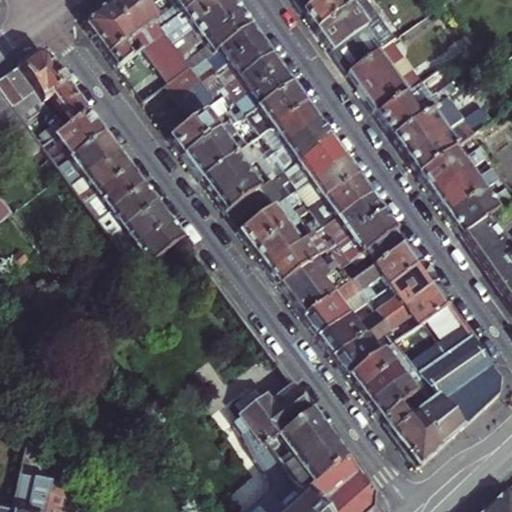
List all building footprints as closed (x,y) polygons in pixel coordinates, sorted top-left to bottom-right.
[(115,0),(104,8),(138,54),(140,53),(161,37),(158,32),(157,31),(150,35),(147,30),(153,26),(151,24),(146,16),(143,12),(139,7),(136,3),(133,0),(115,0)] [(158,32),(203,0),(169,0),(176,9),(171,12),(169,11),(151,24),(153,26),(157,31),(158,32)] [(168,46),(229,4),(226,0),(203,0),(158,32),(161,37),(168,46)] [(319,0),(295,0),(291,3),(299,14),(319,0)] [(338,0),(319,0),(299,14),(313,33),(359,0),(340,0),(339,1),(338,0)] [(359,0),(313,33),(345,78),(386,49),(391,46),(366,9),(379,0),(359,0)] [(455,0),(436,0),(443,9),(455,0)] [(145,2),(139,7),(143,12),(149,8),(145,2)] [(238,16),(229,4),(168,46),(173,53),(178,59),(200,44),(238,16)] [(155,10),(152,6),(149,8),(143,12),(146,16),(155,10)] [(138,54),(104,8),(85,22),(85,21),(83,31),(84,31),(114,72),(138,54)] [(238,16),(200,44),(210,56),(215,53),(247,30),(238,16)] [(215,53),(226,67),(258,44),(247,30),(215,53)] [(168,46),(161,37),(140,53),(152,69),(173,53),(168,46)] [(435,76),(470,51),(462,39),(427,64),(435,76)] [(258,44),(226,67),(236,81),(268,58),(258,44)] [(391,56),(386,49),(345,78),(373,119),(414,90),(405,77),(392,85),(379,65),(391,56)] [(178,59),(173,53),(152,69),(165,87),(187,70),(178,59)] [(14,72),(32,95),(40,106),(49,100),(69,127),(84,116),(42,60),(33,58),(33,59),(14,72)] [(236,81),(246,95),(278,73),(268,58),(236,81)] [(206,82),(195,67),(188,72),(197,83),(200,86),(206,82)] [(163,88),(173,100),(197,83),(188,72),(187,70),(165,87),(163,88)] [(14,72),(0,82),(0,100),(9,113),(32,95),(14,72)] [(278,73),(246,95),(257,109),(288,87),(278,73)] [(181,111),(205,93),(203,91),(201,88),(200,86),(197,83),(173,100),(181,111)] [(209,87),(203,91),(205,93),(208,98),(214,94),(209,87)] [(288,87),(257,109),(254,111),(264,124),(260,127),(258,125),(238,138),(240,141),(245,148),(249,145),(260,137),(303,107),(288,87)] [(418,88),(414,90),(373,119),(390,143),(427,116),(454,98),(447,88),(428,101),(418,88)] [(208,98),(205,93),(181,111),(190,122),(202,113),(214,104),(208,98)] [(214,94),(208,98),(214,104),(219,101),(215,96),(214,94)] [(223,106),(226,111),(235,124),(242,120),(231,106),(229,102),(223,106)] [(315,125),(303,107),(260,137),(268,150),(258,156),(263,163),(315,125)] [(166,141),(180,159),(227,124),(230,128),(235,124),(226,111),(210,123),(202,113),(190,122),(166,141)] [(69,127),(65,131),(61,134),(55,138),(51,141),(38,151),(54,173),(59,169),(67,163),(100,137),(84,116),(69,127)] [(441,138),(427,116),(390,143),(416,179),(450,154),(469,142),(480,134),(473,123),(461,131),(458,127),(441,138)] [(197,182),(233,157),(223,143),(235,134),(230,128),(227,124),(180,159),(197,182)] [(57,129),(61,134),(65,131),(61,125),(57,129)] [(315,125),(263,163),(267,170),(279,162),(286,173),(294,166),(328,143),(315,125)] [(52,133),(55,138),(61,134),(57,129),(52,133)] [(484,141),(480,134),(469,142),(473,148),(484,141)] [(67,163),(80,181),(114,156),(100,137),(67,163)] [(239,152),(245,148),(240,141),(235,146),(239,152)] [(430,200),(465,175),(483,162),(473,148),(469,142),(450,154),(416,179),(430,200)] [(328,143),(294,166),(303,178),(279,196),(282,201),(283,203),(341,161),(328,143)] [(222,215),(256,190),(242,171),(254,162),(266,178),(271,174),(267,170),(263,163),(258,156),(253,150),(249,152),(245,148),(239,152),(233,157),(197,182),(222,215)] [(80,181),(93,198),(126,172),(114,156),(80,181)] [(341,161),(283,203),(289,210),(313,193),(320,203),(354,179),(341,161)] [(59,169),(54,173),(59,178),(63,175),(59,169)] [(93,198),(106,215),(140,190),(126,172),(93,198)] [(445,220),(479,196),(491,187),(497,183),(490,173),(477,182),(478,186),(475,189),(465,175),(430,200),(445,220)] [(275,180),(271,174),(266,178),(268,181),(269,184),(275,180)] [(68,217),(80,207),(72,196),(68,191),(59,178),(46,188),(68,217)] [(354,179),(320,203),(326,213),(303,230),(309,237),(309,238),(367,198),(354,179)] [(276,180),(275,180),(269,184),(274,189),(280,185),(276,180)] [(497,183),(491,187),(495,192),(500,189),(497,183)] [(77,193),(73,187),(68,191),(72,196),(77,193)] [(140,190),(106,215),(119,232),(153,207),(140,190)] [(222,215),(236,234),(271,209),(256,190),(222,215)] [(489,210),(479,196),(445,220),(459,240),(481,225),(511,204),(504,194),(492,202),(493,207),(489,210)] [(106,215),(93,198),(85,204),(89,209),(98,221),(106,215)] [(367,198),(309,238),(323,255),(379,215),(367,198)] [(236,234),(250,252),(284,228),(277,218),(284,214),(290,223),(291,223),(296,219),(289,210),(283,203),(282,201),(271,209),(236,234)] [(85,204),(80,207),(84,213),(89,209),(85,204)] [(166,225),(153,207),(119,232),(132,250),(166,225)] [(119,232),(106,215),(98,221),(103,227),(111,239),(119,232)] [(392,233),(379,215),(323,255),(327,260),(338,252),(347,264),(366,252),(392,233)] [(166,225),(132,250),(141,262),(128,271),(133,277),(179,242),(166,225)] [(498,245),(481,225),(459,240),(475,263),(498,245)] [(103,227),(98,231),(107,242),(111,239),(103,227)] [(250,252),(264,271),(309,237),(303,230),(292,238),(284,228),(250,252)] [(392,233),(366,252),(375,265),(402,247),(392,233)] [(309,237),(264,271),(276,287),(313,261),(323,255),(309,238),(309,237)] [(115,244),(111,239),(107,242),(111,247),(115,244)] [(511,263),(511,262),(498,245),(475,263),(511,315),(511,263)] [(416,267),(402,247),(375,265),(350,281),(365,302),(416,267)] [(120,260),(124,265),(128,261),(124,256),(120,260)] [(276,287),(315,339),(365,302),(350,281),(347,284),(334,268),(324,276),(313,261),(276,287)] [(365,302),(379,322),(431,288),(416,267),(365,302)] [(431,288),(379,322),(387,332),(408,319),(415,329),(426,322),(446,309),(431,288)] [(315,339),(330,358),(379,322),(365,302),(315,339)] [(446,309),(426,322),(438,342),(407,365),(412,372),(419,381),(423,388),(460,431),(497,399),(499,383),(446,309)] [(345,379),(374,357),(367,347),(387,332),(379,322),(330,358),(345,379)] [(357,394),(391,367),(403,359),(398,352),(392,344),(374,357),(345,379),(357,394)] [(366,407),(401,381),(412,372),(407,365),(403,359),(391,367),(357,394),(366,407)] [(378,423),(413,396),(401,381),(366,407),(378,423)] [(423,388),(419,381),(414,384),(419,391),(423,388)] [(423,388),(419,391),(413,396),(378,423),(414,470),(413,472),(416,473),(417,470),(460,431),(423,388)] [(231,408),(240,419),(263,402),(254,390),(231,408)] [(268,495),(249,511),(309,511),(295,493),(279,471),(273,463),(269,458),(262,449),(308,414),(290,390),(267,407),(263,402),(240,419),(232,426),(240,437),(249,456),(267,482),(268,495)] [(325,436),(308,414),(262,449),(269,458),(280,451),(285,457),(280,461),(279,459),(273,463),(279,471),(325,436)] [(325,436),(279,471),(295,493),(306,485),(309,489),(344,462),(325,436)] [(370,511),(372,498),(344,462),(309,489),(306,485),(295,493),(309,511),(370,511)] [(17,476),(9,511),(68,511),(70,502),(57,485),(17,476)] [(511,511),(511,502),(504,494),(484,511),(511,511)]
